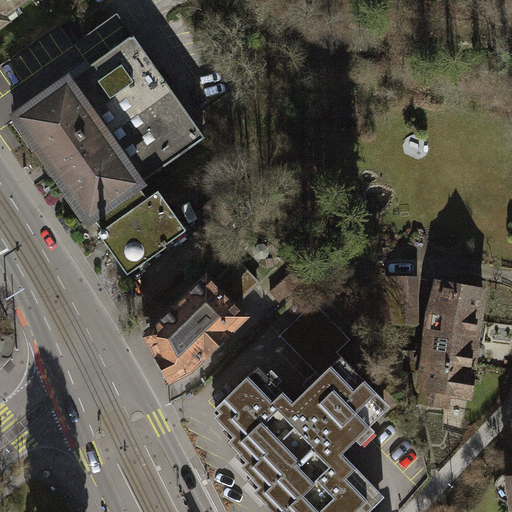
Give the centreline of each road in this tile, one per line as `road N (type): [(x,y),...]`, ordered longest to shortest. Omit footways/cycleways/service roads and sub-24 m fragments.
road 1 (secondary): [(205,511),(153,412),(89,366)]
road 2 (secondary): [(0,207),(89,366)]
road 3 (secondary): [(89,366),(83,444),(114,511)]
